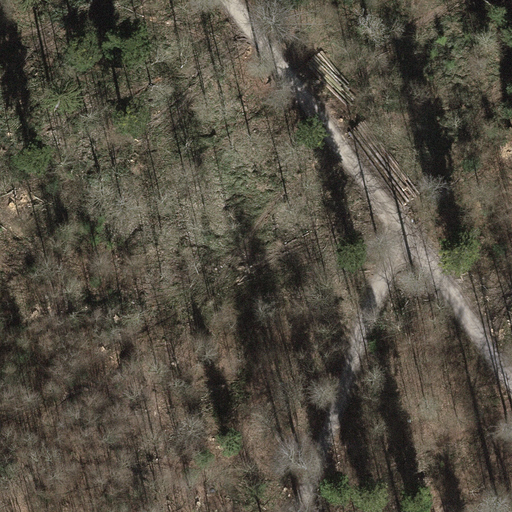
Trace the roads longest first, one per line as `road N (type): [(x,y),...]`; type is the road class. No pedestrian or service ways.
road 1 (track): [(291,511),(401,227)]
road 2 (track): [(232,0),(401,227)]
road 3 (track): [(511,374),(401,227)]
